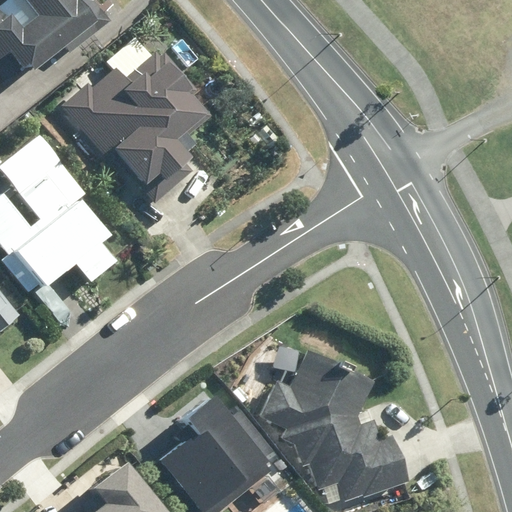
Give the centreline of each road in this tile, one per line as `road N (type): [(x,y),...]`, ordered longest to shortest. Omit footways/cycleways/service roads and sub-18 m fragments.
road 1 (residential): [(0,450),(182,306),(385,174)]
road 2 (secondary): [(511,474),(457,307),(385,174)]
road 3 (secondary): [(385,174),(326,84),(256,0)]
